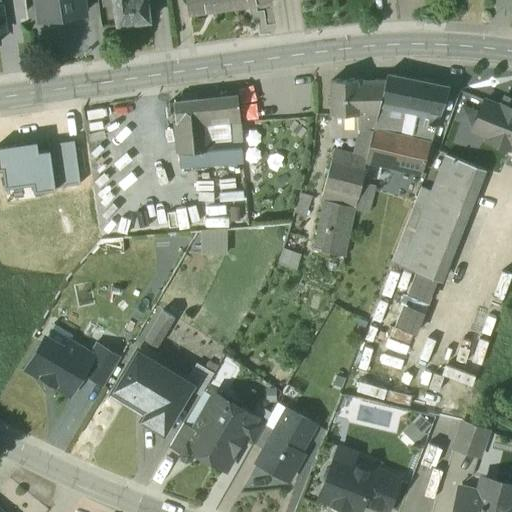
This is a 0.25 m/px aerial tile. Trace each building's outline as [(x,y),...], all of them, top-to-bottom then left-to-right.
[(82,0),(37,0),(40,20),(84,13),(82,0)] [(113,0),(117,25),(149,20),(145,0),(113,0)] [(188,0),(189,6),(211,3),(212,10),(230,7),(229,0),(188,0)] [(387,73),(385,78),(381,98),(390,101),(402,103),(408,77),(387,73)] [(448,85),(408,77),(402,103),(418,106),(442,111),(448,85)] [(331,114),(359,113),(359,78),(330,80),(331,114)] [(385,78),(359,78),(359,113),(360,125),(374,127),(381,98),(385,78)] [(242,162),(237,95),(174,102),(181,168),(242,162)] [(381,98),(374,127),(384,129),(390,101),(381,98)] [(511,107),(500,103),(500,105),(484,99),(473,128),(489,134),(488,136),(511,144),(511,143),(511,107)] [(442,111),(418,106),(411,135),(432,139),(442,111)] [(359,113),(331,114),(331,139),(358,137),(360,125),(359,113)] [(365,160),(372,127),(360,125),(358,137),(354,156),(365,160)] [(384,129),(374,127),(372,127),(365,160),(366,160),(367,161),(422,173),(432,139),(411,135),(384,129)] [(55,187),(80,183),(74,141),(49,144),(50,150),(55,187)] [(55,187),(50,150),(38,152),(36,142),(0,147),(0,169),(2,169),(5,188),(32,184),(34,192),(55,189),(55,187)] [(354,156),(333,150),(321,200),(323,201),(354,209),(361,183),(367,161),(366,160),(365,160),(354,156)] [(484,169),(446,154),(431,190),(433,191),(433,192),(469,207),(484,169)] [(375,186),(361,183),(354,209),(368,213),(375,186)] [(421,186),(391,262),(403,267),(433,192),(433,191),(431,190),(421,186)] [(469,207),(433,192),(403,267),(440,281),(469,207)] [(354,209),(323,201),(313,248),(344,256),(354,209)] [(225,232),(201,232),(201,253),(225,253),(225,232)] [(278,264),(297,271),(302,254),(283,247),(278,264)] [(175,317),(164,310),(146,339),(157,346),(175,317)] [(27,369),(70,394),(82,373),(79,371),(89,355),(68,343),(64,350),(45,339),(27,369)] [(104,386),(120,359),(95,344),(89,355),(79,371),(82,373),(104,386)] [(184,381),(137,352),(114,390),(148,411),(142,420),(162,433),(188,390),(191,385),(184,381)] [(212,374),(195,363),(184,381),(191,385),(188,390),(198,396),(212,374)] [(194,430),(186,444),(195,450),(225,467),(243,437),(241,436),(252,417),(214,395),(194,430)] [(263,449),(256,462),(287,480),(298,460),(295,458),(314,424),(286,408),(273,430),(263,449)] [(264,424),(252,417),(241,436),(243,437),(254,443),(264,424)] [(183,423),(169,446),(180,453),(181,453),(186,444),(194,430),(183,423)] [(487,431),(462,423),(454,447),(479,456),(487,431)] [(264,424),(254,443),(263,449),(273,430),(264,424)] [(195,450),(186,444),(181,453),(180,453),(181,457),(185,460),(190,459),(195,450)] [(373,472),(351,464),(350,468),(333,461),(331,467),(325,469),(323,474),(326,479),(318,498),(354,511),(359,511),(363,502),(374,473),(373,472)] [(399,479),(374,469),(373,472),(374,473),(363,502),(387,511),(399,479)] [(491,497),(460,489),(453,511),(511,511),(511,485),(495,481),(491,497)]
